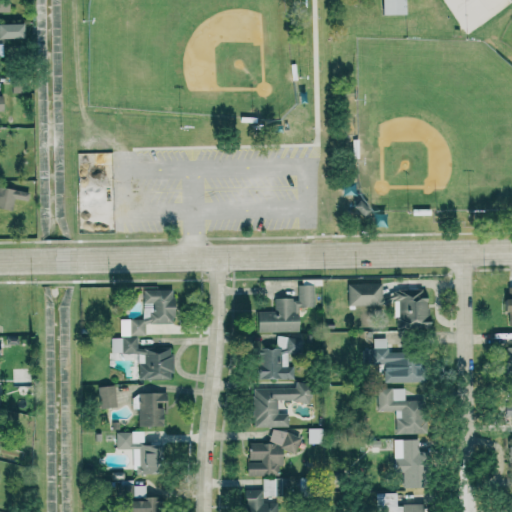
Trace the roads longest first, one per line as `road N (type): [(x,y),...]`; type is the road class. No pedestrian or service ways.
road 1 (tertiary): [(511,252),(0,259)]
road 2 (residential): [(464,253),(467,511)]
road 3 (residential): [(217,254),(204,511)]
